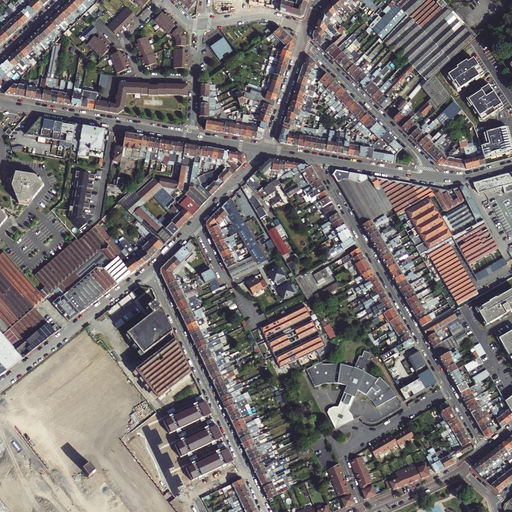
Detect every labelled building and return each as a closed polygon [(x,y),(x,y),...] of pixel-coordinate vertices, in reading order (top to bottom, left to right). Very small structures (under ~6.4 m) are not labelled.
[(32,17),(36,13),(24,0),(23,0),(18,0),(19,0),(22,3),(21,5),(32,17)] [(36,13),(40,9),(31,0),(23,0),(24,0),(36,13)] [(31,0),(40,9),(44,6),(38,0),(31,0)] [(87,11),(86,9),(76,0),(71,0),(71,1),(78,9),(80,11),(84,15),(87,11)] [(87,11),(91,8),(83,0),(76,0),(86,9),(87,11)] [(83,0),(91,8),(94,5),(90,0),(83,0)] [(184,0),(181,6),(184,9),(190,0),(184,0)] [(190,10),(192,11),(198,3),(194,0),(190,0),(184,9),(189,13),(190,10)] [(280,12),(285,13),(288,0),(281,0),(281,2),(280,9),(280,12)] [(288,0),(285,13),(290,15),(294,4),(293,4),(293,0),(288,0)] [(294,4),(306,8),(308,4),(297,0),(293,0),(293,4),(294,4)] [(349,12),(348,12),(337,0),(334,0),(332,2),(345,15),(349,12)] [(337,0),(348,12),(352,8),(344,0),(337,0)] [(358,5),(357,5),(352,0),(344,0),(352,8),(353,9),(358,5)] [(474,38),(477,35),(464,21),(450,7),(450,8),(446,4),(442,0),(409,0),(401,9),(407,15),(397,26),(388,36),(384,41),(383,42),(387,46),(391,50),(396,55),(392,60),(400,68),(407,61),(411,65),(414,69),(418,73),(421,76),(423,79),(426,81),(426,82),(435,74),(444,66),(450,61),(450,60),(465,46),(474,38)] [(391,0),(393,1),(401,9),(409,0),(391,0)] [(80,11),(78,9),(71,1),(67,4),(74,12),(78,16),(80,18),(81,17),(84,15),(80,11)] [(388,36),(397,26),(407,15),(401,9),(393,1),(389,6),(385,11),(369,26),(372,29),(373,30),(377,34),(380,37),(384,41),(388,36)] [(28,20),(32,17),(21,5),(18,2),(14,5),(28,20)] [(341,19),(345,15),(332,2),(329,5),(341,19)] [(78,16),(74,12),(67,4),(63,8),(74,20),(78,16)] [(300,18),(304,16),(306,8),(294,4),(290,15),(300,18)] [(24,24),(28,20),(14,5),(13,5),(12,6),(14,8),(11,10),(24,24)] [(343,21),(341,19),(329,5),(325,9),(335,19),(339,24),(342,22),(343,21)] [(124,25),(126,28),(134,20),(132,17),(135,15),(133,13),(127,7),(107,27),(114,33),(115,35),(118,32),(120,34),(124,30),(122,28),(124,25)] [(72,22),(74,20),(63,8),(60,11),(67,19),(68,18),(72,22)] [(339,24),(335,19),(325,9),(321,13),(334,26),(336,24),(336,25),(337,25),(340,28),(338,30),(341,34),(342,35),(344,33),(346,31),(339,24)] [(21,27),(24,24),(11,10),(8,14),(21,27)] [(71,23),(67,19),(60,11),(56,15),(63,22),(64,21),(68,25),(71,23)] [(17,31),(21,27),(8,14),(7,12),(3,16),(6,20),(17,31)] [(183,46),(186,46),(186,40),(186,39),(184,33),(178,28),(176,30),(174,27),(175,26),(173,23),(175,21),(167,13),(165,15),(162,13),(161,14),(155,20),(171,36),(172,35),(175,37),(176,42),(176,46),(174,46),(174,68),(182,68),(184,68),(184,65),(188,65),(188,53),(185,53),(185,50),(183,50),(183,46)] [(332,28),(334,26),(321,13),(318,20),(333,35),(338,40),(342,35),(341,34),(340,36),(332,28)] [(67,27),(63,22),(56,15),(52,18),(60,26),(64,30),(64,31),(66,32),(69,29),(68,28),(67,27)] [(13,35),(17,31),(6,20),(5,22),(1,18),(0,18),(0,20),(3,24),(13,35)] [(64,31),(64,30),(60,26),(52,18),(49,21),(62,36),(64,34),(66,32),(64,31)] [(331,38),(333,35),(318,20),(316,25),(328,38),(329,37),(331,38)] [(60,38),(62,36),(49,21),(45,25),(54,35),(56,34),(60,38)] [(0,28),(9,38),(13,35),(3,24),(1,25),(0,24),(0,28)] [(55,36),(54,35),(45,25),(40,29),(49,39),(51,37),(53,39),(55,36)] [(87,41),(97,31),(91,25),(89,27),(85,31),(81,34),(81,35),(87,41)] [(331,41),(328,38),(316,25),(314,31),(324,41),(325,39),(329,43),(331,41)] [(0,38),(4,43),(9,38),(0,28),(0,38)] [(278,40),(282,36),(281,35),(285,32),(280,28),(268,37),(272,40),(271,41),(272,43),(273,44),(278,39),(278,40)] [(479,33),(481,36),(487,30),(485,28),(479,33)] [(51,40),(49,39),(40,29),(36,33),(44,41),(45,39),(48,43),(51,40)] [(330,47),(327,44),(324,41),(314,31),(313,36),(314,40),(323,50),(325,52),(326,51),(330,47)] [(280,41),(282,43),(289,36),(285,32),(281,35),(282,36),(278,40),(278,39),(273,44),(275,46),(280,41)] [(47,47),(48,46),(44,41),(36,33),(33,36),(44,48),(46,50),(47,52),(49,49),(47,47)] [(325,52),(330,56),(344,42),(343,41),(344,40),(343,39),(346,36),(346,35),(344,33),(342,35),(338,40),(333,44),(330,47),(326,51),(325,52)] [(40,52),(44,48),(33,36),(29,40),(40,52)] [(282,51),(285,48),(293,40),(289,36),(282,43),(283,45),(280,48),(279,50),(282,51)] [(106,48),(108,46),(99,37),(97,39),(95,37),(93,38),(87,44),(101,58),(107,52),(108,50),(106,48)] [(149,66),(157,63),(147,37),(139,40),(137,41),(138,44),(135,45),(139,56),(142,55),(144,57),(141,59),(143,65),(146,63),(147,67),(149,66)] [(215,45),(211,48),(220,61),(223,58),(222,56),(227,52),(229,54),(233,51),(223,38),(219,41),(218,40),(214,43),(215,45)] [(330,56),(334,61),(346,49),(345,47),(348,44),(347,44),(351,40),(349,38),(344,42),(330,56)] [(38,54),(40,52),(29,40),(25,43),(32,51),(34,50),(36,52),(38,54)] [(285,48),(292,50),(294,45),(293,41),(293,40),(285,48)] [(42,101),(50,102),(54,78),(55,75),(59,53),(61,43),(56,42),(54,44),(52,46),(47,73),(46,81),(42,101)] [(40,59),(35,54),(32,51),(25,43),(22,47),(36,62),(40,59)] [(334,61),(338,65),(355,48),(351,44),(346,49),(334,61)] [(33,66),(36,62),(22,47),(18,50),(30,63),(33,66)] [(338,65),(342,69),(353,58),(351,56),(354,53),(359,49),(357,47),(355,48),(338,65)] [(271,54),(289,60),(291,54),(282,51),(279,50),(276,49),(273,48),(271,54)] [(27,67),(30,63),(18,50),(14,53),(25,66),(27,67)] [(126,66),(129,65),(124,54),(121,55),(120,52),(118,52),(110,56),(117,74),(125,70),(127,70),(126,66)] [(22,69),(25,66),(14,53),(11,57),(22,69)] [(273,61),(287,66),(289,60),(271,54),(269,60),(270,60),(273,61)] [(342,69),(346,73),(356,62),(361,57),(357,54),(356,55),(353,58),(342,69)] [(303,66),(313,70),(316,63),(309,56),(306,58),(303,66)] [(346,73),(350,77),(366,60),(368,58),(367,56),(364,59),(363,58),(358,64),(356,62),(346,73)] [(23,70),(22,69),(11,57),(7,60),(18,72),(18,73),(20,71),(22,73),(24,71),(23,70)] [(457,69),(448,75),(458,90),(483,74),(473,59),(467,63),(466,61),(457,67),(457,69)] [(14,76),(18,72),(7,60),(3,64),(14,76)] [(362,73),(361,72),(369,63),(366,60),(350,77),(355,81),(362,73)] [(268,66),(285,72),(287,66),(273,61),(272,64),(269,63),(268,66)] [(10,79),(14,76),(3,64),(0,66),(0,68),(6,75),(8,78),(9,80),(10,79)] [(404,72),(408,75),(414,69),(411,65),(404,72)] [(283,78),(285,72),(268,66),(266,72),(283,78)] [(320,72),(313,70),(303,66),(301,71),(316,77),(319,78),(320,72)] [(379,90),(375,86),(384,76),(389,70),(386,66),(386,67),(383,70),(364,90),(372,98),(379,90)] [(355,81),(359,85),(370,73),(374,69),(372,67),(368,71),(366,69),(362,73),(355,81)] [(364,90),(383,70),(380,67),(377,71),(372,76),(370,73),(359,85),(364,90)] [(8,78),(6,75),(0,68),(0,76),(3,79),(5,81),(6,83),(9,80),(8,78)] [(316,78),(316,77),(301,71),(299,77),(313,82),(314,79),(319,80),(319,79),(316,78)] [(281,84),(283,78),(266,72),(264,78),(281,84)] [(397,79),(401,82),(408,75),(404,72),(401,75),(397,79)] [(98,89),(106,90),(108,76),(101,74),(98,89)] [(318,89),(319,89),(330,78),(327,74),(322,79),(320,81),(317,83),(319,84),(318,89)] [(451,96),(435,75),(421,87),(426,94),(431,99),(427,103),(431,107),(435,111),(451,96)] [(74,107),(80,108),(83,91),(83,90),(77,89),(79,88),(80,80),(79,79),(79,77),(77,76),(73,95),(72,106),(74,106),(74,107)] [(316,83),(313,82),(299,77),(298,81),(315,88),(316,86),(315,86),(316,83)] [(50,102),(57,103),(60,86),(56,85),(57,79),(54,78),(50,102)] [(262,85),(279,90),(281,84),(264,78),(262,85)] [(323,90),(324,92),(334,82),(330,78),(319,89),(317,94),(319,94),(323,90)] [(391,86),(395,90),(401,82),(397,79),(391,85),(391,86)] [(408,97),(410,99),(426,81),(423,79),(408,97)] [(0,93),(5,94),(14,85),(9,80),(6,83),(3,87),(1,89),(0,89),(0,93)] [(26,98),(35,100),(37,87),(35,87),(35,88),(31,87),(32,80),(29,80),(28,86),(26,98)] [(35,100),(42,101),(46,81),(41,80),(41,81),(40,88),(37,87),(35,100)] [(57,103),(64,105),(66,94),(63,93),(64,89),(63,88),(65,80),(61,80),(60,86),(57,103)] [(64,105),(72,106),(73,95),(70,94),(71,90),(70,89),(71,82),(68,81),(66,94),(64,105)] [(316,88),(315,88),(298,81),(296,86),(309,91),(310,88),(315,90),(316,88)] [(326,97),(330,93),(338,85),(334,82),(324,92),(323,94),(321,95),(324,99),(326,97)] [(391,85),(387,82),(379,90),(372,98),(376,102),(384,93),(391,86),(391,85)] [(180,96),(188,96),(188,85),(158,85),(158,86),(152,86),(152,85),(149,85),(149,84),(118,83),(117,87),(119,87),(118,96),(116,96),(115,100),(117,101),(116,105),(111,105),(111,103),(96,101),(95,110),(118,114),(124,111),(127,94),(141,94),(141,95),(149,95),(149,96),(158,96),(166,96),(166,95),(180,95),(180,96)] [(258,90),(277,96),(279,90),(262,85),(261,88),(259,87),(254,86),(247,83),(246,86),(252,88),(253,88),(258,90)] [(5,94),(16,96),(18,86),(14,85),(5,94)] [(16,96),(26,98),(28,86),(19,85),(18,86),(16,96)] [(326,97),(330,101),(342,89),(338,85),(330,93),(326,97)] [(488,85),(467,99),(482,121),(503,107),(488,85)] [(309,91),(296,86),(294,91),(308,95),(309,91)] [(384,93),(388,97),(395,90),(391,86),(384,93)] [(275,102),(277,96),(258,90),(253,88),(252,88),(250,94),(253,95),(265,99),(275,102)] [(327,104),(330,107),(345,92),(342,89),(330,101),(328,102),(327,104)] [(98,94),(83,91),(80,108),(95,110),(96,101),(98,94)] [(312,97),(311,97),(308,95),(294,91),(293,96),(306,100),(307,98),(311,99),(312,97)] [(333,111),(335,109),(349,96),(345,92),(330,107),(329,108),(333,111)] [(246,107),(245,104),(242,97),(240,93),(236,95),(238,100),(239,105),(241,109),(246,107)] [(376,102),(383,109),(391,102),(390,100),(388,97),(384,93),(376,102)] [(312,105),(309,104),(310,102),(306,100),(293,96),(291,101),(307,107),(311,108),(315,110),(316,106),(312,105)] [(335,109),(339,113),(352,99),(349,96),(335,109)] [(263,104),(273,108),(275,102),(265,99),(263,104)] [(342,116),(346,113),(356,103),(352,99),(339,113),(342,116)] [(271,113),(273,108),(263,104),(251,100),(250,103),(253,104),(252,107),(271,113)] [(399,113),(406,105),(408,103),(404,100),(397,107),(398,108),(396,110),(399,113)] [(310,111),(306,110),(307,107),(291,101),(289,107),(310,114),(314,115),(315,113),(310,111)] [(432,139),(427,133),(436,125),(441,130),(451,120),(461,110),(455,101),(434,121),(414,141),(422,148),(432,139)] [(344,119),(346,120),(359,107),(356,103),(346,113),(348,115),(344,119)] [(431,107),(427,103),(416,114),(402,128),(406,133),(416,123),(431,107)] [(393,120),(397,123),(411,109),(406,105),(399,113),(398,114),(393,120)] [(391,117),(393,120),(398,114),(396,112),(396,111),(391,106),(385,112),(391,117)] [(269,118),(271,113),(252,107),(250,112),(256,114),(269,118)] [(309,117),(310,114),(289,107),(287,112),(303,117),(303,115),(309,117)] [(353,120),(356,117),(363,110),(359,107),(346,120),(347,121),(351,118),(353,120)] [(397,123),(402,128),(416,114),(411,109),(397,123)] [(355,126),(357,125),(367,114),(363,110),(356,117),(357,119),(355,122),(353,124),(355,126)] [(473,126),(461,110),(451,120),(455,124),(461,118),(471,128),(473,126)] [(217,132),(224,133),(226,120),(223,120),(225,111),(221,113),(220,119),(217,132)] [(233,135),(240,136),(243,115),(243,113),(238,112),(237,116),(236,118),(236,121),(233,135)] [(302,124),(304,118),(303,117),(287,112),(285,118),(298,122),(302,124)] [(224,133),(229,134),(232,116),(232,115),(232,113),(227,115),(226,120),(224,133)] [(211,131),(217,132),(220,119),(217,119),(218,114),(216,116),(214,117),(213,122),(214,122),(213,127),(212,127),(211,131)] [(259,121),(268,124),(269,118),(256,114),(255,116),(249,114),(249,115),(249,116),(249,118),(254,120),(256,120),(259,121)] [(358,130),(360,128),(370,117),(367,114),(357,125),(359,127),(357,129),(358,130)] [(240,136),(245,137),(248,122),(249,118),(249,116),(247,116),(243,115),(240,136)] [(214,122),(213,122),(214,117),(202,116),(202,120),(207,121),(205,130),(211,131),(212,127),(213,127),(214,122)] [(358,135),(361,132),(373,121),(370,117),(360,128),(362,130),(360,132),(359,132),(357,135),(358,135)] [(294,125),(301,127),(302,124),(298,122),(285,118),(284,123),(291,125),(292,126),(293,126),(294,125)] [(410,136),(414,141),(434,121),(432,120),(430,121),(430,120),(427,118),(420,126),(419,126),(410,136)] [(72,144),(74,137),(76,125),(61,122),(40,119),(26,135),(47,139),(65,142),(65,143),(72,144)] [(256,139),(258,129),(258,126),(259,125),(255,124),(256,120),(254,120),(250,138),(256,139)] [(260,140),(263,138),(268,124),(259,121),(259,125),(258,126),(259,126),(260,125),(262,125),(260,129),(258,129),(256,139),(260,140)] [(361,132),(364,136),(376,124),(373,121),(361,132)] [(287,144),(292,145),(295,131),(292,131),(289,130),(291,125),(284,123),(282,129),(289,131),(289,133),(288,137),(287,144)] [(406,133),(410,136),(419,126),(416,123),(406,133)] [(298,146),(304,148),(306,132),(307,128),(308,126),(305,125),(302,124),(301,127),(301,129),(300,133),(298,146)] [(369,141),(371,138),(381,128),(376,124),(364,136),(363,137),(365,139),(368,136),(369,138),(367,140),(369,141)] [(74,137),(81,139),(83,126),(76,125),(74,137)] [(90,150),(102,152),(105,134),(105,131),(105,130),(90,128),(83,126),(81,139),(80,145),(78,156),(85,157),(86,156),(87,150),(89,151),(90,150)] [(292,145),(298,146),(300,133),(297,132),(298,128),(296,127),(295,131),(292,145)] [(487,146),(481,147),(484,159),(511,151),(511,144),(508,127),(483,133),(487,146)] [(304,148),(309,149),(312,134),(313,129),(307,128),(306,132),(304,148)] [(371,138),(376,143),(386,133),(381,128),(371,138)] [(280,143),(287,144),(288,137),(289,133),(289,131),(282,129),(278,140),(280,143)] [(309,149),(315,150),(318,135),(319,130),(316,130),(313,129),(312,134),(309,149)] [(315,150),(321,150),(323,135),(324,130),(322,130),(319,129),(319,130),(318,135),(315,150)] [(342,154),(348,155),(352,132),(351,131),(347,129),(347,130),(346,136),(342,154)] [(321,150),(326,151),(329,136),(330,131),(324,130),(323,135),(321,150)] [(331,152),(333,142),(334,136),(335,132),(330,131),(329,136),(326,151),(331,152)] [(445,149),(443,148),(450,142),(452,133),(451,132),(450,131),(448,133),(450,135),(446,140),(430,156),(437,163),(444,156),(441,153),(445,149)] [(348,155),(353,156),(357,135),(355,133),(352,132),(348,155)] [(389,146),(394,142),(386,133),(376,143),(375,144),(380,147),(383,148),(385,149),(386,148),(385,146),(386,145),(387,144),(389,146)] [(422,148),(426,152),(442,136),(438,133),(432,139),(422,148)] [(138,159),(139,159),(143,137),(132,135),(126,134),(124,146),(123,149),(126,149),(125,157),(133,158),(134,160),(137,160),(138,159)] [(463,147),(468,146),(465,137),(465,134),(458,140),(458,142),(460,147),(460,148),(463,147)] [(337,153),(342,154),(346,136),(340,135),(340,137),(337,153)] [(353,156),(359,157),(362,142),(359,142),(360,136),(358,135),(357,135),(353,156)] [(331,152),(337,153),(340,137),(336,136),(336,140),(337,141),(336,143),(333,142),(331,152)] [(426,152),(430,156),(446,140),(442,136),(426,152)] [(142,158),(146,159),(150,138),(143,137),(139,159),(141,160),(142,158)] [(359,157),(365,158),(368,142),(367,142),(366,143),(364,143),(365,139),(363,137),(362,142),(359,157)] [(148,160),(152,160),(156,139),(150,138),(146,159),(145,160),(148,161),(148,160)] [(155,159),(158,159),(161,140),(156,139),(152,160),(155,161),(155,159)] [(158,159),(163,160),(167,141),(161,140),(158,159)] [(365,158),(372,159),(375,144),(374,143),(373,143),(373,144),(371,144),(371,143),(371,142),(369,141),(367,140),(367,142),(368,142),(365,158)] [(163,160),(169,161),(173,142),(167,141),(163,160)] [(174,162),(176,153),(178,143),(173,142),(169,161),(174,162)] [(395,155),(402,149),(394,142),(389,146),(387,144),(386,145),(385,146),(386,148),(385,149),(388,151),(391,153),(394,154),(395,155)] [(180,173),(186,144),(178,143),(176,153),(179,153),(177,166),(178,166),(177,173),(180,173)] [(193,167),(197,146),(186,144),(180,173),(179,180),(178,187),(176,189),(170,196),(172,198),(173,198),(179,192),(180,190),(183,191),(187,166),(193,167)] [(387,156),(384,155),(384,153),(385,151),(385,149),(383,148),(380,147),(375,144),(372,159),(386,162),(387,156)] [(485,165),(484,159),(481,147),(480,144),(474,146),(479,166),(485,165)] [(123,149),(124,146),(116,145),(114,155),(116,155),(114,161),(112,162),(114,162),(120,163),(122,156),(123,149)] [(199,168),(203,147),(197,146),(193,167),(195,168),(199,168)] [(466,170),(473,168),(468,148),(468,146),(463,147),(466,160),(464,161),(466,170)] [(473,168),(479,166),(474,146),(468,148),(473,168)] [(204,170),(204,167),(208,148),(203,147),(199,168),(201,168),(201,170),(204,170)] [(458,168),(466,170),(464,161),(460,148),(460,147),(457,151),(454,154),(460,155),(460,156),(460,157),(456,156),(455,159),(450,158),(442,165),(458,168)] [(210,168),(211,164),(214,149),(208,148),(204,167),(210,168)] [(442,165),(450,158),(454,154),(457,151),(454,148),(449,153),(448,152),(444,156),(437,163),(438,165),(442,165)] [(219,166),(222,166),(225,151),(219,150),(216,168),(219,169),(219,166)] [(232,168),(232,167),(229,164),(230,152),(225,151),(222,166),(232,168)] [(394,154),(391,153),(388,151),(387,152),(385,151),(384,153),(384,155),(387,156),(386,162),(394,163),(395,155),(394,154)] [(236,171),(240,168),(232,162),(232,159),(237,160),(242,161),(242,163),(246,162),(243,154),(230,152),(229,164),(232,167),(233,168),(236,171)] [(271,168),(272,169),(274,160),(272,160),(271,160),(270,160),(269,160),(268,160),(268,161),(267,161),(257,171),(261,174),(269,182),(270,183),(272,175),(268,171),(271,168)] [(277,180),(278,174),(280,161),(274,160),(272,169),(272,175),(270,183),(270,184),(277,180)] [(284,175),(284,174),(286,162),(280,161),(278,174),(277,180),(278,179),(282,176),(283,176),(284,175)] [(284,174),(284,175),(301,165),(290,163),(286,162),(284,174)] [(292,178),(295,176),(310,167),(309,166),(301,165),(284,175),(283,176),(282,176),(284,180),(285,182),(289,180),(292,178)] [(212,196),(209,194),(205,190),(200,185),(197,178),(199,168),(195,168),(193,167),(189,187),(194,188),(196,190),(208,201),(212,196)] [(292,178),(295,185),(315,174),(312,169),(310,167),(295,176),(292,178)] [(209,194),(212,196),(232,175),(229,172),(225,169),(223,172),(224,172),(219,178),(214,182),(214,181),(205,190),(209,194)] [(382,214),(388,211),(368,176),(355,174),(336,170),(333,175),(339,185),(362,226),(375,218),(382,214)] [(214,182),(219,178),(216,171),(197,178),(200,185),(213,180),(214,181),(214,182)] [(95,175),(76,172),(75,181),(87,184),(88,178),(94,179),(95,175)] [(16,173),(10,180),(19,204),(28,205),(44,186),(40,177),(16,173)] [(295,194),(303,190),(319,180),(315,174),(295,185),(285,191),(288,198),(295,194)] [(511,191),(511,175),(511,174),(507,175),(506,175),(483,181),(474,184),(474,187),(478,193),(496,189),(497,191),(503,189),(504,193),(511,191)] [(164,246),(176,233),(179,230),(172,223),(171,222),(169,220),(167,221),(166,222),(163,226),(153,216),(142,206),(152,197),(162,188),(159,185),(149,176),(141,183),(133,189),(123,187),(116,186),(113,186),(112,192),(127,195),(118,203),(139,223),(164,246)] [(388,211),(393,208),(375,178),(368,176),(388,211)] [(259,192),(263,188),(251,177),(246,182),(250,186),(257,194),(259,192)] [(116,186),(123,187),(124,181),(123,179),(117,178),(116,186)] [(176,189),(178,187),(179,180),(177,180),(176,181),(160,178),(159,185),(162,188),(170,196),(176,189)] [(426,251),(452,237),(441,218),(439,213),(434,205),(432,202),(434,201),(431,198),(434,196),(429,188),(417,185),(386,180),(375,178),(393,208),(419,254),(426,251)] [(265,198),(277,191),(275,188),(281,184),(278,179),(277,180),(270,184),(263,188),(259,192),(265,198)] [(298,200),(306,196),(322,186),(319,180),(303,190),(304,191),(296,196),(298,200)] [(87,184),(75,181),(74,187),(77,188),(76,191),(86,193),(87,188),(93,189),(93,185),(87,184)] [(312,199),(317,196),(325,192),(322,186),(306,196),(308,199),(311,197),(312,199)] [(441,218),(452,237),(483,220),(464,186),(447,191),(429,188),(434,196),(443,211),(447,212),(448,211),(449,213),(441,218)] [(200,209),(208,201),(196,190),(194,188),(189,187),(189,191),(185,195),(187,197),(200,209)] [(164,208),(164,206),(172,198),(170,196),(162,188),(152,197),(164,208)] [(76,191),(73,191),(72,197),(75,197),(74,201),(84,203),(85,197),(91,199),(92,194),(86,193),(76,191)] [(313,202),(314,205),(329,197),(325,192),(317,196),(312,199),(311,200),(313,202)] [(192,217),(200,209),(187,197),(185,195),(182,198),(177,203),(192,217)] [(314,213),(321,209),(332,202),(329,197),(314,205),(311,208),(314,213)] [(183,226),(188,221),(171,205),(175,201),(173,198),(172,198),(164,206),(164,208),(166,210),(167,208),(174,214),(172,216),(173,217),(175,218),(183,226)] [(268,263),(230,202),(229,200),(221,209),(228,215),(238,233),(246,247),(249,252),(252,257),(258,268),(268,263)] [(74,201),(71,201),(69,210),(82,213),(83,207),(89,208),(90,204),(84,203),(74,201)] [(188,221),(192,217),(177,203),(175,201),(171,205),(188,221)] [(321,209),(322,212),(334,206),(332,202),(321,209)] [(329,219),(338,214),(334,206),(322,212),(325,217),(327,215),(329,219)] [(234,235),(238,233),(228,215),(221,209),(215,214),(222,220),(223,222),(225,226),(228,224),(227,223),(229,222),(230,223),(229,223),(231,226),(226,228),(229,232),(231,236),(232,236),(234,235)] [(82,213),(69,210),(68,216),(71,217),(71,220),(79,230),(87,224),(83,219),(83,217),(85,218),(86,213),(82,213)] [(166,222),(167,221),(157,212),(153,216),(163,226),(166,222)] [(223,222),(222,220),(215,214),(212,218),(216,222),(218,224),(219,225),(223,222)] [(320,228),(321,231),(341,219),(338,214),(329,219),(330,222),(321,227),(320,228)] [(362,226),(365,231),(387,219),(385,216),(383,217),(377,220),(375,218),(362,226)] [(365,231),(369,237),(390,224),(391,223),(394,222),(391,216),(388,218),(387,219),(365,231)] [(179,230),(183,226),(175,218),(171,222),(172,223),(179,230)] [(214,228),(213,225),(216,222),(212,218),(207,222),(206,226),(208,230),(214,228)] [(325,237),(331,233),(345,225),(341,219),(321,231),(320,232),(321,234),(323,233),(325,237)] [(452,237),(426,251),(458,305),(478,294),(451,246),(456,243),(459,249),(458,250),(459,251),(460,250),(463,256),(463,257),(464,259),(465,259),(469,265),(496,250),(497,246),(483,220),(452,237)] [(158,251),(164,246),(139,223),(136,226),(139,228),(138,229),(137,231),(139,233),(142,236),(148,241),(149,242),(151,245),(158,251)] [(276,227),(268,232),(282,257),(289,253),(283,242),(290,238),(282,223),(281,224),(276,227)] [(208,230),(211,235),(222,230),(219,225),(218,224),(217,225),(218,226),(214,228),(208,230)] [(369,237),(372,242),(393,230),(390,224),(369,237)] [(330,240),(331,239),(347,230),(345,225),(331,233),(332,235),(328,237),(330,240)] [(131,274),(126,268),(111,249),(95,227),(78,241),(77,239),(36,276),(46,287),(51,293),(52,293),(55,290),(57,288),(62,284),(72,275),(79,283),(92,273),(96,268),(104,269),(106,272),(117,285),(131,274)] [(211,235),(213,240),(229,232),(226,228),(222,230),(211,235)] [(333,250),(353,239),(347,230),(331,239),(335,245),(333,246),(333,247),(333,248),(332,249),(333,250)] [(375,247),(388,240),(386,237),(395,233),(393,230),(372,242),(375,247)] [(213,240),(215,244),(231,236),(229,232),(213,240)] [(215,244),(217,249),(234,241),(237,240),(234,235),(232,236),(231,236),(215,244)] [(151,258),(158,251),(151,245),(149,242),(148,241),(142,236),(139,239),(138,240),(135,243),(141,249),(142,249),(151,258)] [(375,247),(378,253),(399,240),(398,237),(389,242),(388,240),(375,247)] [(327,257),(328,260),(341,253),(356,244),(353,239),(333,250),(332,249),(329,251),(330,252),(328,253),(327,257)] [(378,253),(381,258),(394,251),(393,248),(401,243),(399,240),(378,253)] [(217,249),(220,254),(237,246),(234,241),(217,249)] [(183,247),(174,257),(182,264),(184,261),(186,262),(194,254),(190,251),(194,247),(189,242),(184,247),(183,247)] [(140,267),(145,264),(131,247),(128,243),(123,247),(125,249),(140,267)] [(131,274),(136,270),(121,252),(116,245),(111,249),(126,268),(131,274)] [(145,264),(151,258),(142,249),(141,249),(139,251),(134,245),(131,247),(145,264)] [(220,254),(222,259),(239,251),(237,246),(220,254)] [(381,258),(384,264),(404,252),(406,251),(404,248),(395,253),(394,251),(381,258)] [(136,270),(140,267),(125,249),(121,252),(136,270)] [(344,264),(346,263),(362,254),(359,249),(346,257),(341,259),(342,261),(344,264)] [(225,264),(238,257),(237,255),(241,254),(239,251),(222,259),(225,264)] [(384,264),(387,269),(400,261),(409,257),(406,251),(404,252),(384,264)] [(21,320),(34,308),(47,297),(51,293),(46,287),(40,293),(32,284),(29,281),(24,274),(4,252),(0,255),(0,331),(3,335),(21,320)] [(343,273),(348,270),(365,260),(362,254),(346,263),(348,265),(341,269),(343,273)] [(180,271),(184,266),(182,264),(174,257),(165,266),(175,275),(176,274),(177,274),(177,275),(178,274),(181,277),(179,278),(180,279),(182,279),(182,278),(184,281),(186,280),(187,282),(190,280),(185,276),(182,273),(180,271)] [(227,269),(241,263),(238,257),(225,264),(227,269)] [(236,279),(258,268),(252,257),(241,263),(227,269),(233,280),(234,280),(236,279)] [(387,269),(390,274),(412,262),(410,259),(402,264),(400,261),(387,269)] [(361,276),(371,270),(365,260),(348,270),(350,274),(357,270),(361,276)] [(294,261),(287,265),(290,270),(297,266),(294,261)] [(394,280),(407,272),(405,270),(414,265),(412,262),(390,274),(394,280)] [(498,262),(475,273),(479,280),(501,269),(498,262)] [(167,286),(180,279),(179,278),(181,277),(178,274),(177,275),(177,274),(176,274),(175,275),(165,266),(161,270),(161,273),(167,286)] [(279,267),(268,273),(274,282),(275,282),(277,285),(286,280),(284,276),(279,267)] [(98,276),(100,277),(106,272),(104,269),(96,268),(92,273),(96,277),(98,276)] [(394,280),(397,285),(418,273),(416,270),(414,268),(407,272),(394,280)] [(198,282),(213,274),(211,270),(196,277),(198,282)] [(368,280),(374,276),(371,270),(361,276),(354,280),(356,283),(359,281),(359,282),(366,278),(368,280)] [(85,310),(91,305),(104,295),(117,285),(106,272),(100,277),(98,276),(96,277),(92,273),(79,283),(71,290),(66,295),(64,296),(80,314),(85,310)] [(397,285),(400,291),(413,283),(412,281),(417,278),(420,276),(418,273),(397,285)] [(209,282),(216,279),(213,274),(198,282),(200,286),(209,282)] [(79,283),(72,275),(62,284),(57,288),(66,295),(71,290),(79,283)] [(353,295),(377,281),(374,276),(368,280),(365,281),(366,284),(358,288),(358,289),(350,294),(349,295),(350,297),(353,295)] [(169,290),(182,284),(181,282),(183,281),(182,279),(180,279),(167,286),(169,290)] [(263,288),(257,279),(247,285),(253,294),(263,288)] [(288,284),(286,280),(277,285),(279,289),(278,290),(284,299),(294,293),(288,284)] [(400,291),(403,296),(422,285),(420,283),(418,280),(413,283),(400,291)] [(368,294),(381,287),(377,281),(353,295),(355,298),(358,296),(359,296),(363,294),(367,292),(368,294)] [(169,290),(171,295),(188,287),(186,282),(185,283),(182,284),(169,290)] [(406,302),(416,296),(414,293),(426,286),(425,283),(422,285),(403,296),(406,302)] [(173,299),(189,292),(187,289),(191,287),(190,286),(188,287),(171,295),(173,299)] [(354,309),(359,306),(384,292),(381,287),(368,294),(365,296),(366,298),(358,303),(359,305),(353,308),(354,309)] [(64,296),(66,295),(57,288),(55,290),(57,291),(60,294),(64,296)] [(141,292),(138,288),(130,294),(133,298),(141,292)] [(175,304),(196,294),(194,289),(189,292),(173,299),(175,304)] [(60,298),(61,299),(64,296),(60,294),(57,291),(55,290),(52,293),(51,293),(47,297),(53,304),(60,298)] [(406,302),(409,307),(423,299),(422,297),(429,293),(427,290),(416,296),(406,302)] [(490,305),(477,312),(487,328),(511,314),(511,315),(511,314),(511,291),(497,301),(496,300),(489,304),(490,305)] [(375,305),(387,298),(384,292),(359,306),(361,309),(364,307),(365,307),(366,310),(375,305)] [(197,299),(199,299),(196,294),(175,304),(178,309),(197,299)] [(310,306),(319,300),(316,294),(313,296),(313,297),(307,300),(310,304),(310,306)] [(409,307),(412,312),(433,300),(434,299),(431,294),(430,295),(423,299),(409,307)] [(69,322),(80,314),(64,296),(61,299),(60,298),(53,304),(66,318),(69,322)] [(366,317),(372,314),(390,303),(387,298),(375,305),(376,307),(367,312),(368,313),(365,315),(366,317)] [(412,312),(415,316),(429,308),(434,306),(435,305),(438,303),(436,298),(434,299),(433,300),(412,312)] [(197,299),(178,309),(180,313),(199,304),(197,299)] [(146,359),(174,336),(159,303),(156,302),(154,302),(149,307),(148,308),(154,314),(127,335),(146,359)] [(381,316),(393,309),(390,303),(372,314),(373,317),(379,313),(381,316)] [(201,308),(199,304),(180,313),(182,318),(201,308)] [(310,304),(305,306),(325,346),(332,343),(330,339),(326,333),(324,330),(323,327),(320,322),(317,317),(314,311),(310,306),(310,304)] [(324,347),(325,346),(305,306),(273,322),(272,318),(267,320),(269,324),(260,328),(280,368),(317,351),(319,356),(326,353),(324,347)] [(415,316),(418,321),(437,310),(434,306),(429,308),(415,316)] [(31,338),(48,324),(34,308),(21,320),(3,335),(16,351),(31,338)] [(182,318),(184,322),(203,313),(201,308),(182,318)] [(387,323),(398,317),(393,309),(381,316),(372,321),(373,323),(374,324),(379,321),(380,319),(385,316),(386,319),(385,320),(387,323)] [(418,321),(421,327),(436,318),(435,316),(439,313),(438,310),(437,310),(418,321)] [(450,352),(470,341),(457,319),(453,311),(452,310),(450,311),(441,316),(436,318),(421,327),(427,338),(447,327),(448,329),(450,331),(453,336),(447,339),(433,348),(436,353),(442,350),(445,355),(450,352)] [(203,318),(205,317),(204,314),(203,313),(184,322),(186,327),(203,318)] [(389,333),(403,325),(398,317),(387,323),(385,325),(387,329),(386,329),(386,330),(386,331),(387,332),(388,332),(389,332),(389,333)] [(205,323),(203,318),(186,327),(188,331),(205,323)] [(205,323),(188,331),(191,336),(206,328),(208,327),(206,323),(205,323)] [(23,358),(35,349),(56,333),(51,328),(48,324),(31,338),(16,351),(23,358)] [(56,333),(60,330),(56,324),(51,328),(56,333)] [(387,333),(390,338),(405,330),(403,325),(389,333),(387,333)] [(427,338),(430,343),(442,336),(444,334),(446,334),(444,331),(448,329),(447,327),(427,338)] [(191,336),(193,340),(208,333),(214,330),(213,328),(207,330),(206,328),(191,336)] [(389,339),(391,344),(408,335),(405,330),(390,338),(389,339)] [(23,358),(16,351),(3,335),(0,331),(0,362),(7,371),(23,358)] [(511,332),(499,340),(511,362),(511,332)] [(193,340),(195,345),(210,337),(209,334),(208,333),(193,340)] [(215,341),(217,339),(219,339),(220,338),(217,334),(210,337),(195,345),(197,349),(215,341)] [(389,346),(392,351),(411,340),(408,335),(391,344),(389,346)] [(430,343),(433,348),(447,339),(446,337),(444,338),(442,336),(430,343)] [(215,341),(215,342),(211,344),(212,347),(221,343),(219,339),(217,339),(215,341)] [(404,353),(404,351),(415,345),(411,340),(392,351),(387,354),(390,360),(400,354),(402,354),(404,353)] [(199,354),(212,347),(211,344),(215,342),(215,341),(197,349),(199,354)] [(192,373),(178,343),(137,374),(157,400),(192,373)] [(199,354),(201,358),(223,348),(221,343),(212,347),(199,354)] [(479,357),(479,358),(486,354),(480,343),(473,347),(479,357)] [(223,348),(201,358),(203,363),(222,354),(225,353),(223,348)] [(63,387),(15,423),(60,484),(68,484),(77,477),(40,427),(113,373),(115,376),(115,377),(117,380),(115,380),(113,377),(113,381),(118,381),(118,380),(120,383),(120,386),(123,386),(122,387),(130,387),(127,383),(134,383),(110,350),(59,387),(63,387)] [(439,358),(445,355),(442,350),(436,353),(439,358)] [(397,396),(391,387),(379,377),(378,380),(365,372),(369,362),(367,362),(368,359),(371,353),(364,351),(362,356),(360,355),(354,368),(340,364),(324,363),(322,361),(306,369),(315,386),(327,383),(337,383),(347,386),(344,393),(338,407),(333,407),(329,409),(327,412),(335,428),(353,419),(352,414),(349,411),(354,397),(355,397),(358,390),(366,395),(373,401),(377,407),(397,396)] [(426,389),(436,383),(419,352),(408,358),(420,379),(426,389)] [(439,358),(442,364),(455,356),(459,354),(457,352),(452,355),(450,352),(445,355),(439,358)] [(222,354),(203,363),(206,367),(224,359),(222,354)] [(445,369),(454,364),(459,362),(457,359),(460,357),(459,354),(455,356),(442,364),(445,369)] [(479,357),(466,365),(464,366),(468,373),(483,364),(479,358),(479,357)] [(206,367),(208,372),(223,365),(226,363),(224,359),(206,367)] [(445,369),(449,374),(457,370),(464,366),(466,365),(464,362),(456,366),(454,364),(445,369)] [(210,376),(231,366),(230,364),(224,367),(223,365),(208,372),(210,376)] [(231,366),(210,376),(212,381),(233,371),(231,366)] [(457,370),(449,374),(460,394),(469,389),(457,370)] [(490,377),(486,370),(471,378),(475,385),(479,383),(490,377)] [(212,381),(214,385),(231,377),(236,375),(234,371),(233,371),(212,381)] [(214,385),(216,390),(233,381),(231,377),(214,385)] [(400,390),(406,400),(426,389),(420,379),(400,390)] [(216,390),(218,394),(236,386),(233,381),(216,390)] [(460,394),(463,399),(481,388),(482,388),(480,385),(474,388),(473,386),(469,389),(460,394)] [(218,394),(220,399),(238,390),(236,386),(218,394)] [(463,399),(465,404),(483,393),(485,393),(482,388),(481,388),(463,399)] [(223,404),(241,395),(239,390),(238,390),(220,399),(223,404)] [(465,404),(468,408),(486,398),(483,393),(465,404)] [(225,409),(244,400),(246,399),(245,396),(242,398),(241,395),(223,404),(225,409)] [(471,413),(484,406),(483,404),(487,402),(488,401),(486,398),(468,408),(471,413)] [(228,414),(245,406),(249,404),(247,402),(246,403),(244,400),(225,409),(228,414)] [(199,406),(165,423),(170,435),(212,415),(205,401),(198,404),(199,406)] [(440,428),(457,418),(447,401),(439,405),(443,412),(440,413),(440,414),(439,414),(439,415),(439,416),(439,417),(440,418),(441,418),(441,419),(442,418),(443,418),(444,421),(437,426),(439,429),(440,428)] [(471,413),(474,418),(486,412),(490,409),(487,404),(484,406),(471,413)] [(230,419),(247,411),(245,406),(228,414),(230,419)] [(501,428),(506,425),(495,406),(490,409),(496,418),(498,423),(501,428)] [(506,425),(510,421),(504,410),(500,412),(496,406),(495,406),(506,425)] [(510,421),(511,419),(511,414),(508,407),(503,410),(504,410),(510,421)] [(233,424),(250,416),(256,413),(255,411),(249,414),(247,411),(230,419),(233,424)] [(474,418),(477,423),(488,416),(486,412),(474,418)] [(233,424),(235,429),(252,421),(250,416),(233,424)] [(479,428),(491,421),(488,416),(477,423),(479,428)] [(440,428),(443,432),(460,423),(457,418),(440,428)] [(482,432),(493,426),(498,423),(496,418),(491,421),(479,428),(482,432)] [(235,429),(237,434),(256,426),(257,425),(254,420),(252,421),(235,429)] [(442,440),(446,437),(462,428),(460,423),(443,432),(445,435),(440,437),(442,440)] [(211,430),(176,446),(182,459),(223,439),(216,424),(210,428),(211,430)] [(240,440),(255,432),(258,431),(256,426),(237,434),(240,440)] [(485,437),(489,438),(496,432),(493,426),(482,432),(485,437)] [(398,444),(399,446),(414,437),(409,428),(405,431),(404,430),(398,434),(398,435),(394,437),(393,435),(388,438),(388,437),(381,441),(382,441),(373,446),(370,448),(375,457),(379,455),(383,453),(398,444)] [(444,444),(449,442),(465,433),(462,428),(446,437),(448,439),(443,442),(444,444)] [(240,440),(242,444),(263,434),(262,432),(256,435),(255,432),(240,440)] [(449,442),(452,446),(468,437),(465,433),(449,442)] [(242,444),(244,448),(265,439),(263,434),(242,444)] [(456,450),(456,451),(469,443),(471,442),(468,437),(452,446),(455,451),(456,450)] [(261,446),(260,444),(267,441),(266,438),(265,439),(244,448),(246,453),(261,446)] [(511,455),(511,454),(511,450),(505,441),(501,444),(511,458),(511,455)] [(263,451),(263,449),(269,446),(267,443),(261,446),(246,453),(248,458),(263,451)] [(455,463),(459,461),(455,454),(461,452),(463,455),(472,449),(469,443),(456,451),(456,450),(455,451),(450,454),(455,463)] [(508,461),(511,458),(501,444),(497,447),(506,459),(508,461)] [(503,461),(506,459),(497,447),(493,450),(502,461),(504,464),(505,464),(503,461)] [(222,453),(187,470),(193,482),(235,462),(228,448),(221,451),(222,453)] [(440,472),(446,469),(437,453),(433,448),(428,451),(429,452),(440,472)] [(450,466),(455,463),(450,454),(447,449),(446,448),(441,450),(450,466)] [(436,473),(440,472),(429,452),(428,453),(427,451),(425,449),(422,451),(433,469),(436,473)] [(446,469),(450,466),(441,450),(437,453),(446,469)] [(499,463),(502,461),(493,450),(489,453),(500,468),(502,467),(499,463)] [(251,462),(266,455),(263,451),(248,458),(251,462)] [(275,457),(272,452),(266,455),(251,462),(253,467),(270,459),(272,458),(275,457)] [(499,469),(500,468),(489,453),(485,456),(494,468),(496,466),(499,469)] [(491,470),(494,468),(485,456),(481,460),(492,474),(493,473),(491,470)] [(375,495),(377,495),(374,486),(368,488),(367,485),(372,483),(362,457),(351,461),(353,467),(352,467),(355,474),(355,473),(359,483),(359,484),(360,487),(361,487),(362,491),(365,500),(376,496),(375,495)] [(256,472),(273,464),(270,459),(253,467),(256,472)] [(491,475),(492,474),(481,460),(477,463),(486,474),(489,472),(491,475)] [(256,472),(258,477),(279,468),(281,467),(278,462),(273,464),(256,472)] [(421,478),(421,479),(436,473),(433,469),(428,471),(425,463),(417,466),(416,465),(395,473),(397,477),(386,482),(389,490),(392,488),(393,491),(401,487),(401,486),(400,485),(404,484),(404,485),(408,484),(408,483),(414,481),(415,481),(418,480),(418,478),(421,477),(421,478)] [(486,474),(477,463),(472,467),(482,477),(486,474)] [(345,508),(355,504),(352,495),(351,495),(350,492),(350,491),(349,488),(348,488),(344,478),(345,478),(342,471),(341,471),(339,464),(328,470),(338,496),(344,494),(345,498),(340,500),(343,508),(345,507),(345,508)] [(505,474),(511,482),(511,474),(505,466),(504,464),(502,467),(500,468),(502,469),(503,468),(507,473),(505,474)] [(96,472),(90,465),(83,470),(89,477),(93,474),(96,472)] [(260,483),(277,475),(275,472),(280,469),(279,468),(258,477),(260,483)] [(508,485),(511,482),(505,474),(502,469),(500,468),(499,469),(497,470),(501,474),(502,474),(503,475),(501,477),(508,485)] [(260,483),(263,488),(286,477),(285,475),(279,477),(278,474),(277,475),(260,483)] [(499,492),(504,489),(497,480),(492,474),(491,475),(492,476),(490,477),(494,482),(491,485),(499,492)] [(266,494),(285,484),(289,483),(286,477),(263,488),(266,494)] [(504,489),(508,485),(501,477),(497,480),(504,489)] [(223,491),(225,494),(245,485),(243,479),(226,487),(227,490),(226,491),(226,490),(223,491)] [(278,495),(279,494),(291,489),(289,485),(286,486),(285,484),(266,494),(268,499),(273,497),(275,496),(278,495)] [(231,498),(237,495),(247,490),(245,485),(225,494),(226,497),(229,496),(228,496),(230,495),(231,498)] [(232,501),(233,503),(250,495),(247,490),(237,495),(238,497),(232,501)] [(238,503),(239,506),(252,500),(250,495),(233,503),(228,505),(230,509),(232,507),(232,506),(234,505),(238,503)] [(228,511),(240,511),(255,505),(252,500),(239,506),(236,508),(228,511)]
